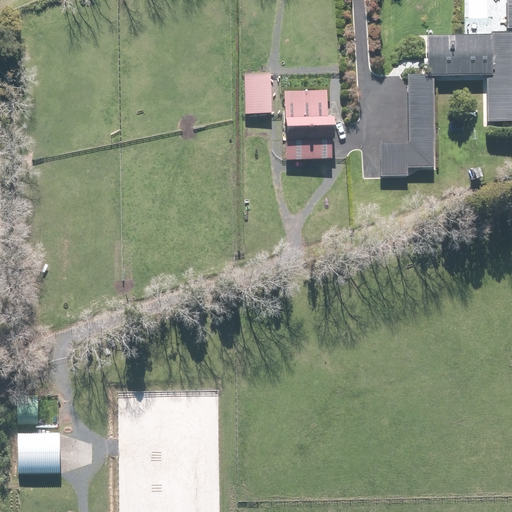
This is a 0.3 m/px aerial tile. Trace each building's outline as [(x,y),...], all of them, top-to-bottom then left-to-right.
[(404,174),(404,166),(434,166),(434,80),(484,80),(484,126),(511,125),(511,32),(421,32),(421,74),(400,74),(400,141),(381,141),(381,174),(404,174)] [(280,94),(282,145),(333,143),(331,92),(280,94)] [(511,157),(502,157),(501,169),(511,169),(511,157)] [(40,388),(16,388),(16,423),(40,423),(40,388)] [(16,430),(16,477),(61,477),(61,430),(16,430)]
